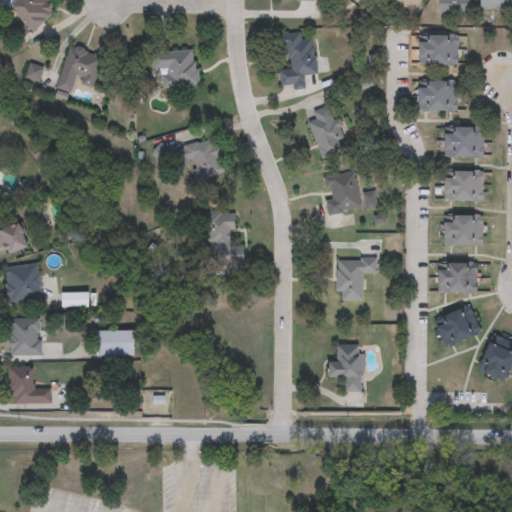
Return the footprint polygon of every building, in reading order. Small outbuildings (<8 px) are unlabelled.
[(50,0),(59,9),(35,33),(11,9),(20,0),(50,0)] [(422,0),(410,19),(384,1),(384,0),(422,0)] [(439,0),(471,0),(471,19),(439,19),(439,0)] [(511,10),(481,10),(481,0),(511,0),(511,10)] [(310,39),(319,75),(304,79),(306,86),(283,91),(278,73),(290,70),(282,37),(300,33),(302,41),(310,39)] [(419,67),(419,37),(458,37),(458,67),(419,67)] [(70,46),(103,56),(93,88),(76,82),(72,95),(57,90),(70,46)] [(152,54),(196,52),(198,88),(163,90),(162,70),(153,71),(152,54)] [(419,112),(419,82),(457,82),(457,113),(419,112)] [(321,161),(307,116),(332,109),(345,153),(321,161)] [(445,159),(445,126),(483,126),(483,159),(445,159)] [(193,167),(182,169),(178,148),(214,141),(220,172),(195,177),(193,167)] [(157,155),(160,148),(169,153),(166,159),(157,155)] [(324,192),(322,176),(355,171),(360,211),(328,216),(326,201),(331,200),(330,191),(324,192)] [(444,203),(444,172),(483,172),(483,203),(444,203)] [(376,207),(366,210),(362,195),(373,192),(376,207)] [(233,229),(229,230),(229,246),(216,246),(215,216),(233,215),(233,229)] [(482,246),(444,246),(444,217),(482,217),(482,246)] [(5,246),(0,248),(0,232),(20,224),(30,248),(10,257),(5,246)] [(341,301),(341,294),(337,294),(337,260),(376,260),(376,274),(363,274),(363,301),(341,301)] [(438,294),(439,264),(478,264),(477,294),(438,294)] [(44,306),(9,310),(5,268),(40,265),(44,306)] [(90,295),(90,308),(63,308),(63,295),(90,295)] [(434,321),(470,307),(481,335),(446,349),(434,321)] [(8,320),(41,320),(41,357),(8,357),(8,320)] [(97,358),(97,333),(134,333),(134,358),(97,358)] [(511,343),(511,368),(507,383),(478,373),(492,336),(511,343)] [(361,346),(361,380),(332,380),(332,346),(361,346)] [(8,405),(8,370),(34,370),(34,389),(52,389),(52,405),(8,405)]
